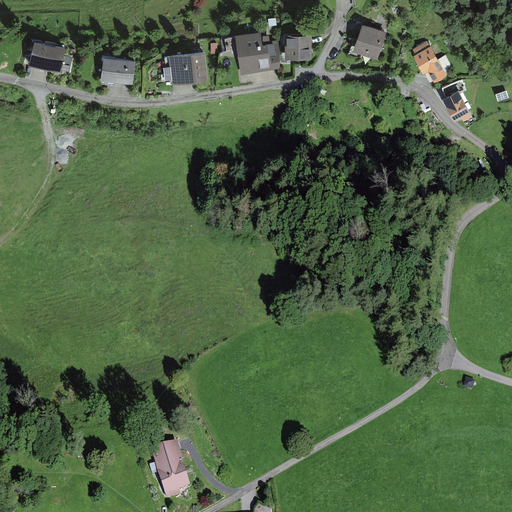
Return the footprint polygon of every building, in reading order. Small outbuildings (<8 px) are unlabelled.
[(385,32),(364,25),(356,48),(378,55),(385,32)] [(268,32),(239,36),(244,70),(273,66),(268,32)] [(311,36),(289,35),(288,55),(311,55),(311,36)] [(39,41),(31,63),(59,73),(67,51),(39,41)] [(431,45),(416,53),(430,81),(446,73),(431,45)] [(205,53),(173,56),(175,83),(208,79),(205,53)] [(137,62),(107,57),(103,77),(133,82),(137,62)] [(461,89),(444,97),(457,121),(473,113),(461,89)] [(186,456),(159,465),(173,509),(200,500),(186,456)]
